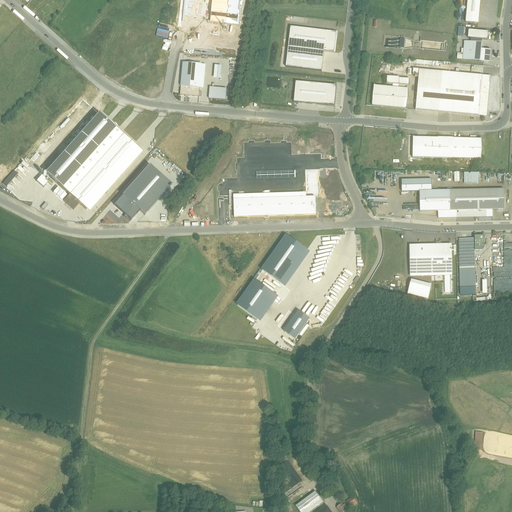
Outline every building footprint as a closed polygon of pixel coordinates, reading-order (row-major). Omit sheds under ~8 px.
[(245,0),(185,0),(183,14),(210,18),(210,22),(241,27),(245,0)] [(480,0),(468,0),(466,23),(478,24),(480,0)] [(182,16),(181,28),(189,29),(190,17),(182,16)] [(337,34),(291,28),(288,47),(324,52),(335,53),(337,34)] [(482,43),(465,42),(463,60),(480,62),(481,49),(482,43)] [(324,52),(288,47),(286,67),(322,72),(324,52)] [(491,50),(481,49),(480,62),(490,63),(491,50)] [(183,64),(181,95),(199,97),(200,88),(204,89),(206,66),(183,64)] [(491,76),(413,69),(413,75),(419,75),(416,110),(481,116),(484,116),(486,114),(487,112),(488,110),(491,76)] [(387,84),(399,85),(400,79),(400,78),(387,77),(387,84)] [(335,86),(294,83),(292,102),(333,106),(335,86)] [(409,89),(374,86),(372,106),(407,109),(409,89)] [(210,88),(209,99),(226,100),(227,89),(210,88)] [(99,114),(45,174),(70,195),(64,201),(74,210),(79,204),(89,213),(143,153),(99,114)] [(454,139),(413,137),(413,158),(453,159),(454,139)] [(481,139),(454,139),(453,159),(480,159),(481,139)] [(148,164),(111,205),(130,221),(140,210),(144,215),(171,185),(148,164)] [(4,187),(16,174),(13,172),(1,184),(4,187)] [(46,182),(39,176),(34,182),(42,187),(46,182)] [(420,192),(432,191),(431,180),(401,181),(402,192),(420,192)] [(432,191),(420,192),(420,212),(438,212),(486,211),(504,210),(504,190),(432,191)] [(316,215),(315,197),(306,197),(234,199),(234,217),(316,215)] [(309,251),(285,235),(260,269),(284,286),(309,251)] [(484,238),(475,238),(475,239),(475,251),(479,251),(479,246),(485,245),(484,238)] [(475,251),(475,239),(459,239),(460,287),(476,286),(475,251)] [(434,243),(434,245),(410,246),(410,277),(444,276),(449,276),(452,276),(452,245),(440,245),(440,243),(434,243)] [(493,275),(494,293),(511,292),(511,279),(503,280),(503,276),(506,276),(506,275),(493,275)] [(277,296),(253,279),(236,304),(260,321),(277,296)] [(411,284),(431,289),(432,285),(412,280),(411,284)] [(408,294),(428,299),(431,289),(411,284),(408,294)] [(324,298),(331,287),(328,285),(326,290),(323,288),(318,295),(324,298)] [(298,310),(283,331),(294,339),(309,318),(298,310)] [(256,331),(259,333),(267,322),(264,320),(256,331)] [(285,457),(276,463),(279,468),(286,463),(288,461),(285,457)] [(300,483),(286,463),(279,468),(293,488),(300,483)] [(316,492),(296,506),(300,511),(310,511),(323,502),(316,492)] [(353,497),(346,502),(351,508),(357,504),(353,497)]
